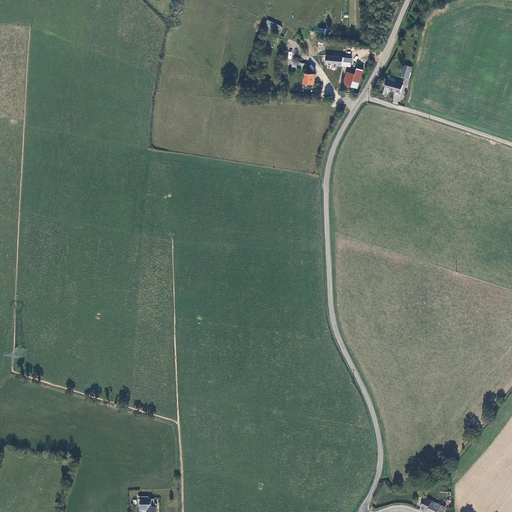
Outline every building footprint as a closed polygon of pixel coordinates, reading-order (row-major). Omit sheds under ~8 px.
[(281,26),(268,20),(264,27),(277,33),(281,26)] [(321,64),(342,66),(343,57),(337,56),(337,52),(323,51),(323,53),(321,64)] [(352,58),(343,57),(342,66),(351,66),(352,58)] [(292,61),(291,67),(305,69),(306,64),(292,61)] [(351,66),(345,84),(357,88),(363,69),(351,66)] [(413,67),(405,66),(402,77),(410,79),(413,67)] [(306,73),(305,85),(316,86),(317,74),(306,73)] [(292,80),(291,87),(298,89),(299,82),(292,80)] [(404,85),(388,80),(385,94),(389,95),(390,91),(400,94),(401,94),(404,85)] [(148,511),(157,511),(157,504),(155,504),(155,499),(149,499),(149,497),(141,497),(141,499),(139,499),(139,506),(141,506),(141,510),(144,510),(144,511),(148,511)] [(426,499),(422,510),(426,511),(444,511),(443,511),(445,507),(426,499)]
